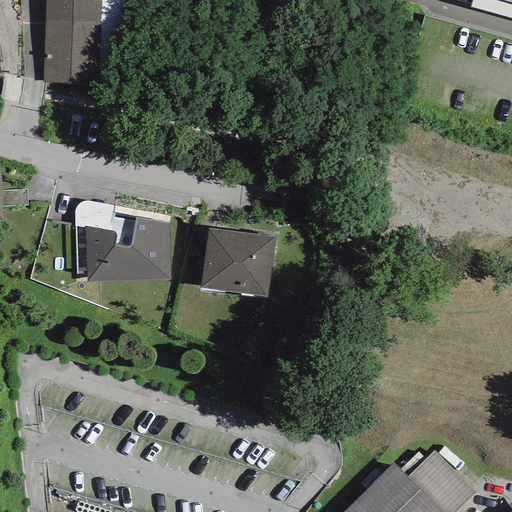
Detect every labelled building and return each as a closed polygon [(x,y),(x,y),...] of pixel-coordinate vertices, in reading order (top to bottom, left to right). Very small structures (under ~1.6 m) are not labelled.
[(100,0),(45,0),(43,83),(98,85),(100,0)] [(1,191),(2,207),(27,205),(26,190),(1,191)] [(74,212),(76,273),(87,274),(87,281),(170,280),(170,216),(115,207),(91,202),(84,202),(79,204),(76,207),(74,212)] [(208,228),(199,288),(267,298),(275,238),(208,228)] [(440,511),(455,511),(474,493),(433,451),(406,477),(440,511)] [(440,511),(406,477),(394,464),(345,511),(440,511)]
